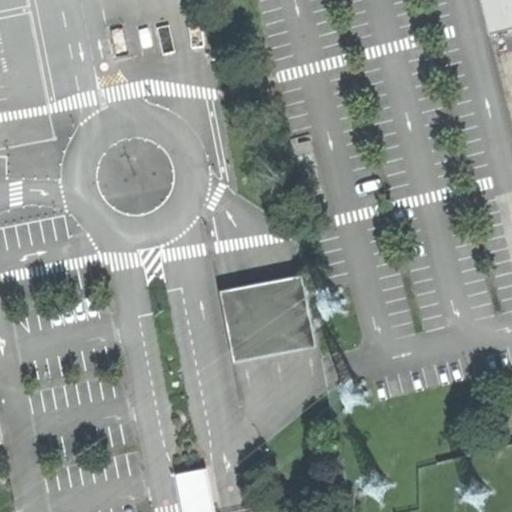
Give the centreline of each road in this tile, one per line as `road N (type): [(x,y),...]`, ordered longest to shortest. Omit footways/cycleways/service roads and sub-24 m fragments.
road 1 (unknown): [(161,483),(42,506),(32,494),(21,434)]
road 2 (unknown): [(135,323),(5,351)]
road 3 (unknown): [(149,407),(21,434)]
road 4 (unknown): [(0,266),(18,259),(125,260)]
